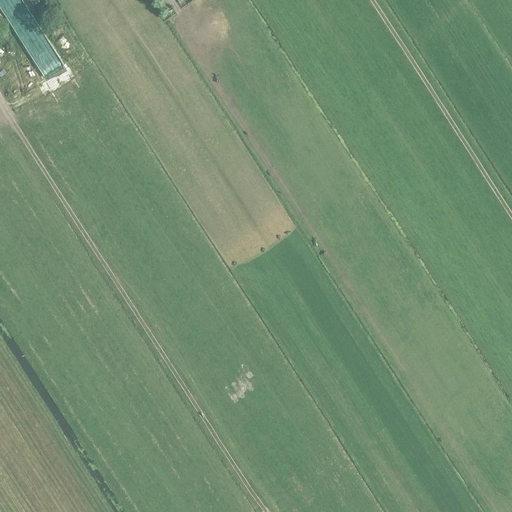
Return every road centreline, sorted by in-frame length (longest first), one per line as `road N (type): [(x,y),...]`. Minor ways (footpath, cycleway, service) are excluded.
road 1 (track): [(0,102),(263,511)]
road 2 (track): [(511,217),(369,0)]
